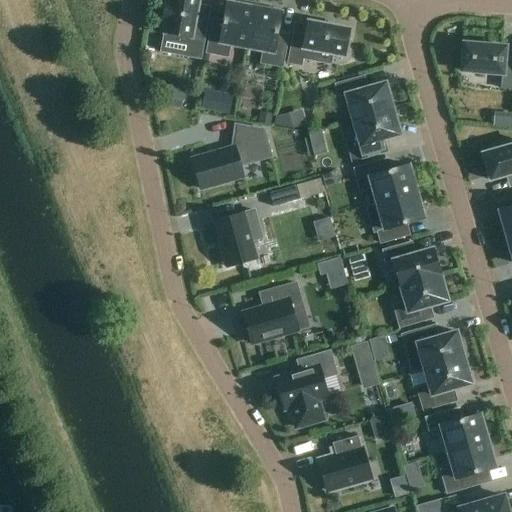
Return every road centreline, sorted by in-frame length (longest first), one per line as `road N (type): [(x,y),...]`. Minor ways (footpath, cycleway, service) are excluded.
road 1 (track): [(9,0),(99,202),(219,511)]
road 2 (residential): [(290,511),(284,485),(172,286),(122,50),(132,0)]
road 3 (residential): [(402,0),(511,387)]
